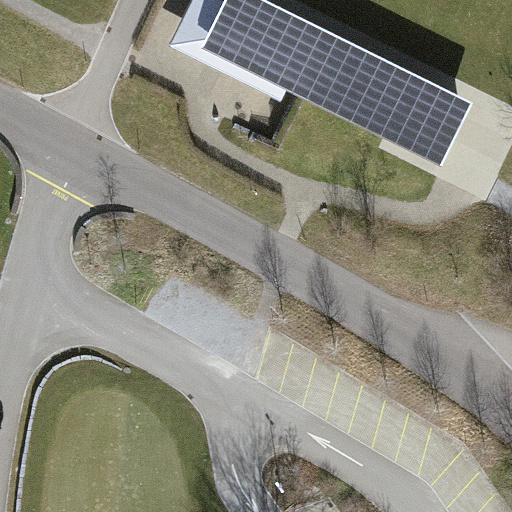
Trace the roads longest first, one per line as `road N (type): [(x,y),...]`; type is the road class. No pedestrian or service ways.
road 1 (tertiary): [(511,414),(332,293),(0,109)]
road 2 (track): [(74,149),(136,0)]
road 3 (track): [(511,353),(390,328)]
